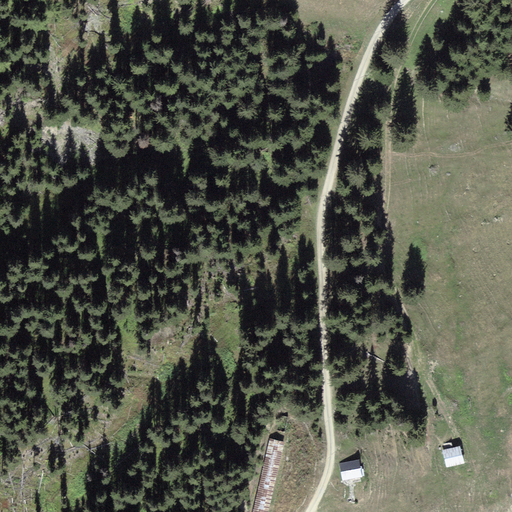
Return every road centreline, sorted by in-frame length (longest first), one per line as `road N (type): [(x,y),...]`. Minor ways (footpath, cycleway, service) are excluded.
road 1 (track): [(407,0),(371,47),(354,92),(320,240),(330,464),(309,511)]
road 2 (track): [(436,0),(398,75),(386,244),(397,298),(455,440)]
